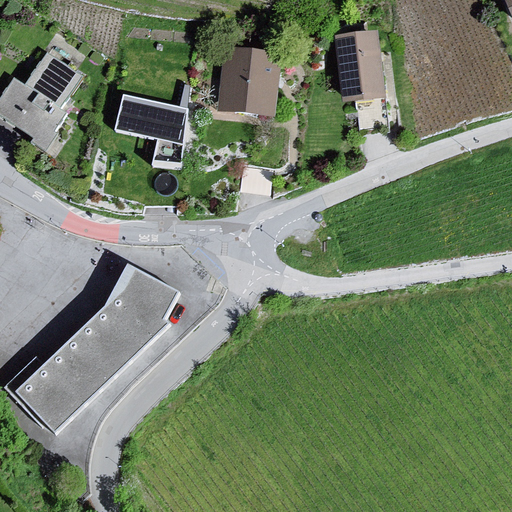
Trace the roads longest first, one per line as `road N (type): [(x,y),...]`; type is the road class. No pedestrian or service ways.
road 1 (residential): [(511,132),(383,171),(274,229),(235,260)]
road 2 (residential): [(235,260),(242,294),(125,418),(106,460),(105,511)]
road 3 (unclassified): [(511,264),(290,290),(235,260)]
road 4 (residential): [(235,260),(203,237),(143,237),(55,214),(0,184)]
